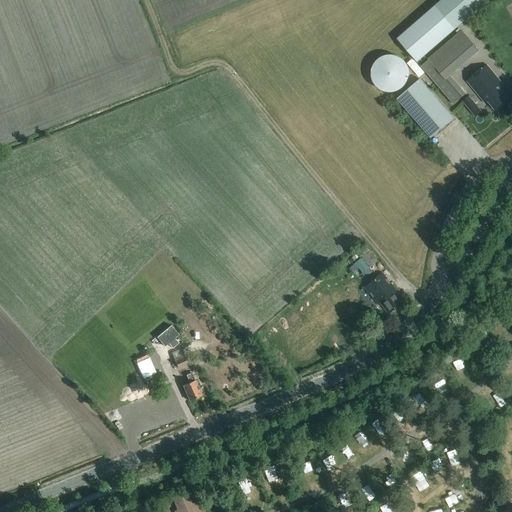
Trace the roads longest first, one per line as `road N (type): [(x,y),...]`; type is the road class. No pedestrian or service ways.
road 1 (tertiary): [(3,511),(345,372),(392,342),(455,271),(511,172)]
road 2 (track): [(146,0),(176,70),(227,66),(428,305)]
